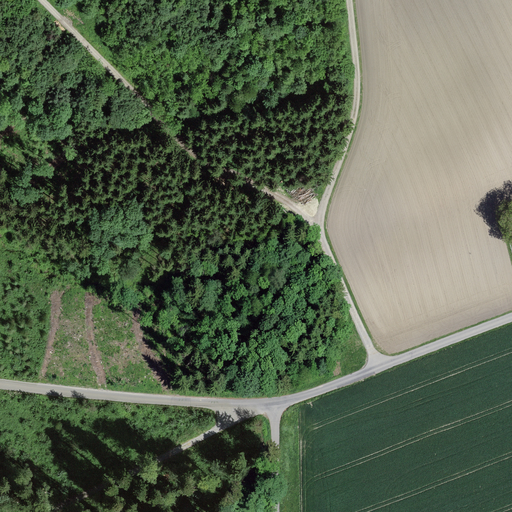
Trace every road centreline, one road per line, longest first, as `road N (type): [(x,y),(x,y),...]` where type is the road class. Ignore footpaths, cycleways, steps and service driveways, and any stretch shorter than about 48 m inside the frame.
road 1 (unclassified): [(511,317),(274,403),(0,384)]
road 2 (track): [(378,367),(318,226),(185,147),(41,0)]
road 3 (track): [(274,403),(119,467),(45,511)]
road 4 (track): [(349,0),(356,115),(318,226)]
